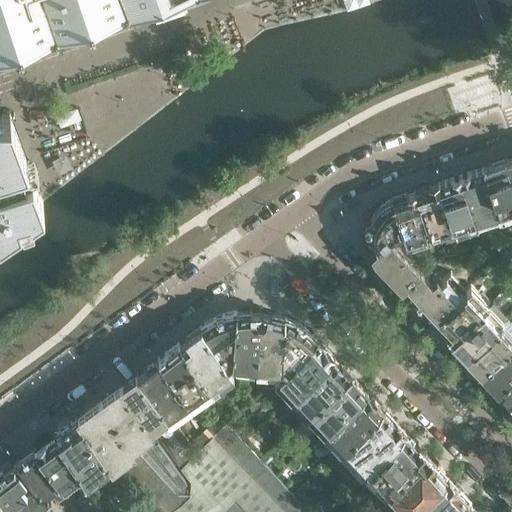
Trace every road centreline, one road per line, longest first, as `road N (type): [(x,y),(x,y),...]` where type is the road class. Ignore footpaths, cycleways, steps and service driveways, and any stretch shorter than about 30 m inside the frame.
road 1 (residential): [(264,237),(511,499)]
road 2 (residential): [(0,427),(264,237)]
road 3 (residential): [(511,448),(292,215)]
road 4 (residential): [(292,215),(336,184),(511,118)]
